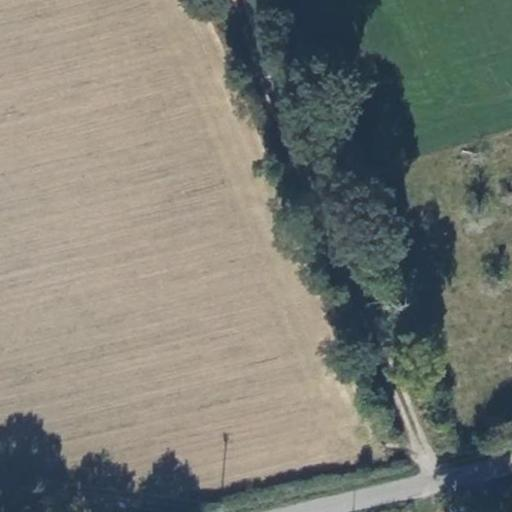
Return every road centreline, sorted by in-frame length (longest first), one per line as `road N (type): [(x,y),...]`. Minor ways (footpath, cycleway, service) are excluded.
road 1 (track): [(437,484),(241,0)]
road 2 (unclassified): [(511,465),(324,511)]
